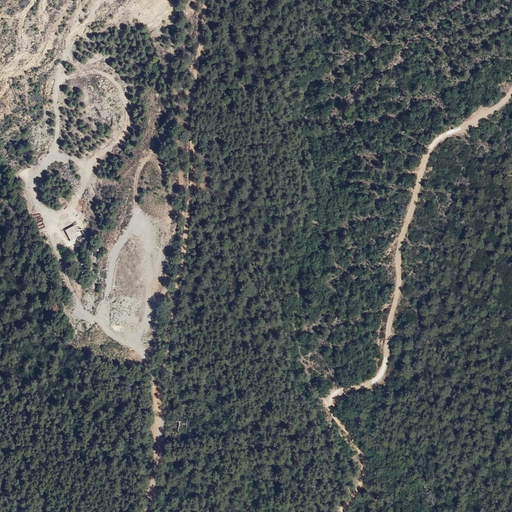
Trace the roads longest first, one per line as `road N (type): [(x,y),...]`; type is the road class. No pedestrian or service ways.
road 1 (track): [(146,511),(187,187),(191,93),(207,60),(210,0)]
road 2 (track): [(511,91),(426,154),(400,244),(385,363),(369,383),(328,400)]
road 3 (track): [(328,400),(361,467),(340,511)]
